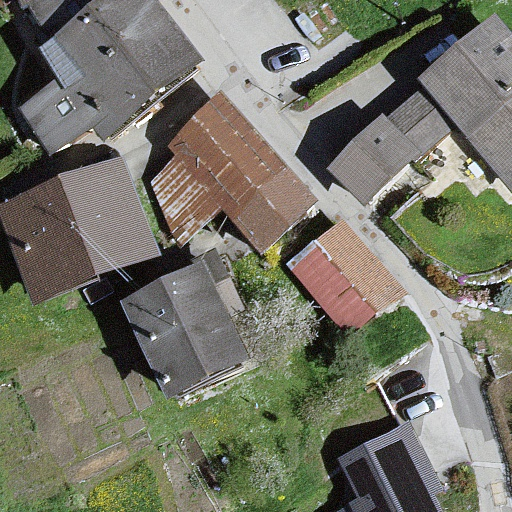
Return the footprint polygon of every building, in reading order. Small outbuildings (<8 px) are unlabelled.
[(205,55),(160,0),(18,0),(22,7),(29,3),(48,35),(37,41),(57,75),(19,105),(50,152),(92,123),(102,138),(205,55)] [(511,23),(496,5),(413,75),(422,86),(332,161),(368,204),(456,130),(511,196),(511,23)] [(320,194),(222,90),(163,146),(262,249),(320,194)] [(160,252),(123,154),(0,199),(0,212),(32,299),(160,252)] [(348,217),(289,266),(358,347),(416,299),(348,217)] [(203,255),(121,294),(169,394),(251,356),(203,255)] [(443,486),(407,418),(340,454),(363,498),(337,511),(448,511),(436,490),(443,486)]
